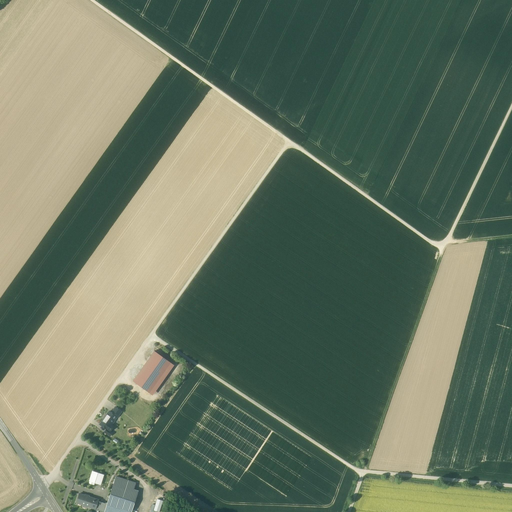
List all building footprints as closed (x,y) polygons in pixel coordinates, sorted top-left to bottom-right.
[(171,363),(154,351),(133,381),(150,393),(171,363)] [(116,407),(112,413),(116,416),(116,417),(117,417),(121,411),(116,407)] [(109,411),(100,424),(107,429),(110,431),(114,426),(111,424),(111,423),(113,423),(114,421),(114,420),(116,417),(116,416),(112,413),(109,411)] [(101,474),(95,472),(92,482),(98,484),(99,481),(101,474)] [(114,484),(134,490),(136,484),(116,477),(114,484)] [(134,490),(114,484),(112,489),(136,497),(138,492),(134,490)] [(131,511),(136,497),(112,489),(107,505),(105,511),(104,511),(131,511)] [(98,500),(80,494),(77,503),(95,509),(97,502),(98,500)] [(107,505),(97,502),(95,509),(105,511),(107,505)]
